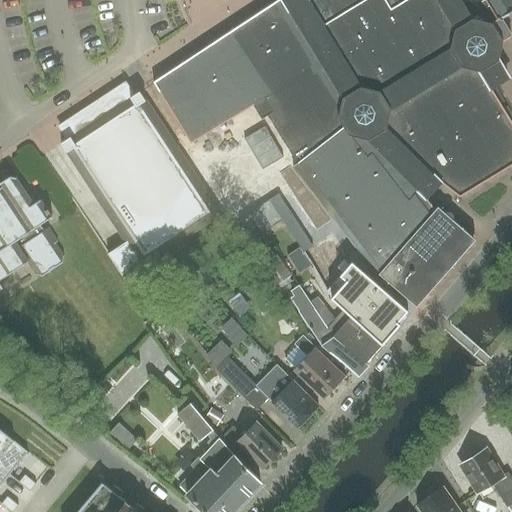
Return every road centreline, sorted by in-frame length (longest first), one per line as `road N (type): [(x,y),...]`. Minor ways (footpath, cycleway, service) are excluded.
road 1 (residential): [(274,511),(511,231)]
road 2 (residential): [(173,511),(0,380)]
road 3 (residential): [(511,368),(482,391),(382,511)]
